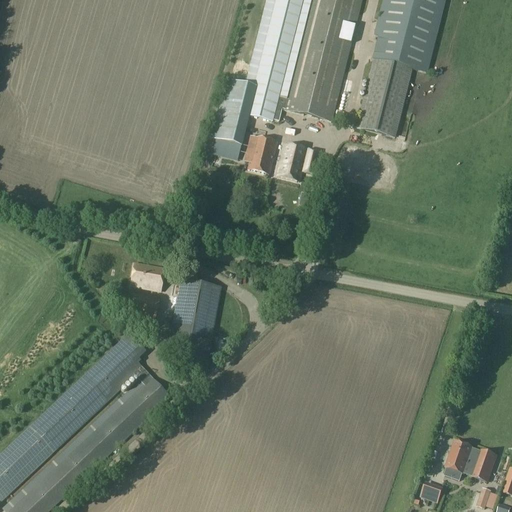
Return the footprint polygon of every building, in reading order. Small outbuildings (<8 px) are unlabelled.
[(257,89),(249,118),(271,123),(272,121),(303,0),(275,0),(253,88),(257,89)] [(303,0),(272,121),(279,123),(282,110),(283,110),(283,112),(331,124),(362,0),(303,0)] [(384,0),(375,37),(379,38),(431,51),(444,0),(384,0)] [(379,38),(373,61),(412,71),(425,74),(431,51),(379,38)] [(373,61),(356,130),(394,140),(412,71),(373,61)] [(225,81),(210,140),(241,148),(249,118),(257,89),(253,88),(225,81)] [(331,131),(330,137),(344,139),(345,133),(331,131)] [(269,176),(276,144),(255,139),(247,171),(269,176)] [(306,150),(306,151),(284,146),(277,178),(299,183),(301,175),(315,178),(321,154),(306,150)] [(153,221),(164,225),(167,216),(156,212),(153,221)] [(131,287),(160,293),(164,271),(135,266),(131,287)] [(218,288),(180,282),(167,356),(186,359),(184,372),(204,375),(211,330),(218,288)] [(156,320),(159,299),(129,294),(125,314),(156,320)] [(216,299),(214,332),(232,333),(234,316),(235,300),(216,299)] [(150,357),(141,347),(129,335),(0,455),(0,502),(137,374),(147,384),(68,458),(8,511),(49,511),(173,396),(154,377),(152,379),(140,367),(150,357)] [(445,469),(487,484),(496,458),(454,443),(445,469)] [(507,458),(503,470),(508,472),(511,460),(507,458)] [(511,471),(510,470),(501,494),(511,498),(511,497),(511,471)] [(425,487),(421,498),(437,504),(441,492),(425,487)] [(482,490),(476,508),(484,511),(491,493),(482,490)]
